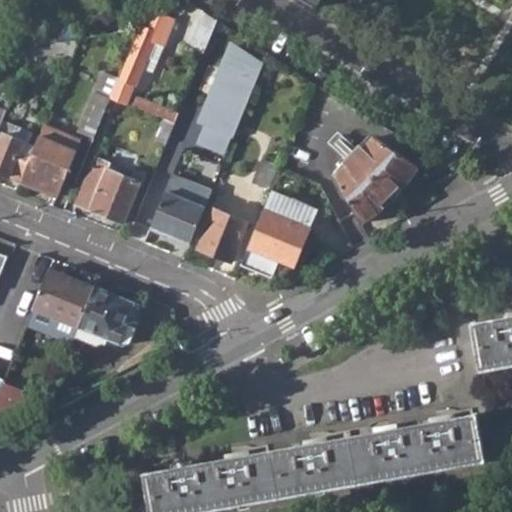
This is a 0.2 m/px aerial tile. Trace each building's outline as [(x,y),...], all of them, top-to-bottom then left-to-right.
[(130,94),(135,85),(136,85),(142,69),(146,58),(157,63),(174,20),(156,13),(140,21),(110,97),(164,119),(175,124),(178,114),(130,94)] [(203,53),(212,31),(216,20),(205,13),(190,48),(203,53)] [(28,27),(32,43),(34,43),(57,40),(54,23),(28,27)] [(62,51),(72,56),(80,36),(57,40),(34,43),(29,55),(62,51)] [(13,47),(14,56),(28,54),(32,43),(13,47)] [(152,73),(157,63),(146,58),(142,69),(152,73)] [(94,139),(110,97),(95,90),(78,132),(94,139)] [(301,118),(330,129),(342,103),(311,92),(301,118)] [(165,145),(176,150),(189,118),(178,114),(175,124),(165,145)] [(155,141),(165,145),(175,124),(164,119),(155,141)] [(0,127),(0,135),(3,136),(0,143),(0,174),(21,183),(31,158),(19,153),(22,143),(27,145),(32,134),(2,122),(0,127)] [(21,183),(57,197),(76,151),(69,137),(44,126),(35,149),(31,158),(21,183)] [(335,177),(360,223),(417,167),(373,137),(357,155),(351,148),(353,147),(341,135),(330,145),(342,158),(344,156),(350,161),(335,177)] [(35,149),(27,145),(22,143),(19,153),(31,158),(35,149)] [(77,206),(123,224),(139,183),(108,171),(110,164),(96,159),(77,206)] [(253,182),(268,189),(278,166),(263,159),(253,182)] [(242,266),(271,278),(278,261),(294,267),(318,209),(304,203),(306,197),(291,191),(289,197),(272,191),(242,266)] [(150,229),(190,245),(205,208),(166,192),(150,229)] [(200,248),(232,262),(248,223),(215,210),(200,248)] [(33,311),(79,330),(95,290),(49,271),(33,311)] [(102,339),(124,348),(130,344),(138,323),(131,320),(137,306),(95,290),(79,330),(75,338),(97,347),(100,345),(102,339)] [(481,370),(511,364),(511,312),(511,313),(511,315),(511,319),(472,324),(481,370)] [(0,391),(0,425),(16,417),(26,394),(3,385),(0,391)] [(152,511),(193,511),(485,461),(477,415),(455,419),(456,421),(452,422),(451,414),(436,418),(438,425),(392,433),(391,425),(377,428),(378,435),(374,436),(373,433),(329,441),(329,443),(325,444),(325,437),(312,440),(313,446),(249,455),(250,458),(246,458),(245,452),(231,455),(233,461),(187,469),(185,463),(172,465),(174,471),(169,472),(168,469),(145,473),(152,511)]
